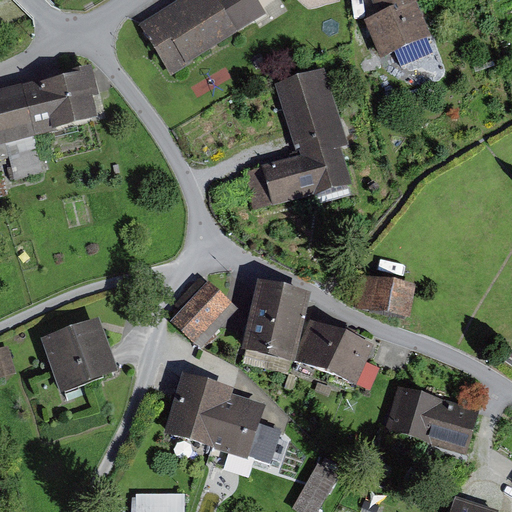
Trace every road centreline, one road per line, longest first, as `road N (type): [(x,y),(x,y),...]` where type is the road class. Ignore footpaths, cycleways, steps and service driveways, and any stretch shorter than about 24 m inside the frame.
road 1 (residential): [(511,387),(362,320),(219,238)]
road 2 (residential): [(193,266),(147,392),(87,511)]
road 3 (residential): [(219,238),(153,112),(85,37)]
road 4 (residential): [(193,266),(61,301),(0,330)]
